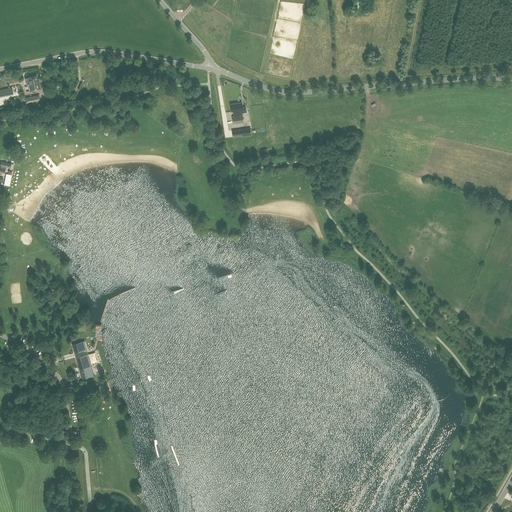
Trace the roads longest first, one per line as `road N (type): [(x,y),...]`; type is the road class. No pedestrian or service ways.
road 1 (tertiary): [(511,79),(289,92),(208,67)]
road 2 (tertiary): [(208,67),(97,51),(0,69)]
